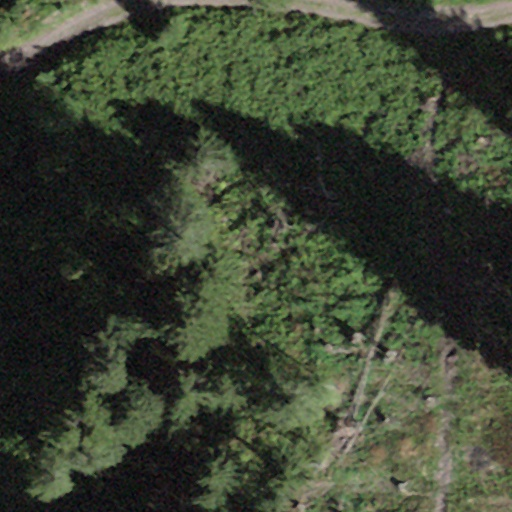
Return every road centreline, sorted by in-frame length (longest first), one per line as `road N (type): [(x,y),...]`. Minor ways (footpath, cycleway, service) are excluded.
road 1 (track): [(511,8),(442,17),(292,0)]
road 2 (track): [(144,0),(0,66)]
